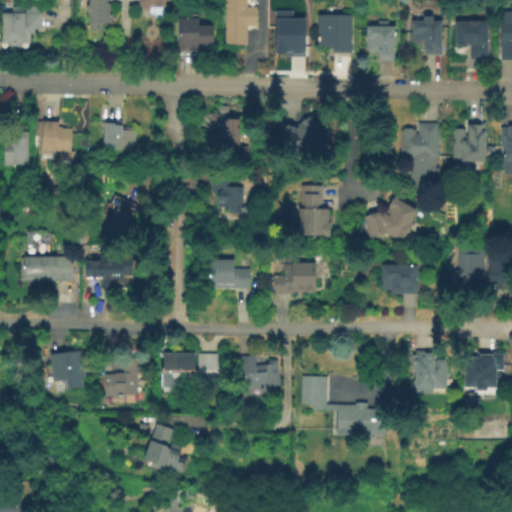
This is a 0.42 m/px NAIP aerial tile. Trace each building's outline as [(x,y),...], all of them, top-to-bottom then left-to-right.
[(109,0),(110,1),(114,1),(114,23),(103,24),(103,31),(90,30),(91,14),(87,9),(87,7),(81,7),(81,0),(109,0)] [(153,9),(141,9),(141,0),(167,0),(168,8),(153,9)] [(257,8),(257,28),(247,28),(248,45),(225,45),(225,0),(247,0),(247,8),(257,8)] [(37,30),(37,35),(33,35),(32,43),(24,43),(24,47),(11,48),(11,46),(4,46),(4,14),(27,13),(27,5),(43,4),(44,30),(37,30)] [(511,11),(511,61),(504,61),(502,48),(499,26),(500,12),(511,11)] [(276,13),(292,13),(292,20),(306,20),(306,54),(304,54),(304,58),(285,58),(285,55),(276,55),(276,13)] [(351,17),(351,54),(332,54),(332,51),(328,51),(328,48),(318,48),(318,16),(351,17)] [(435,16),(435,22),(444,21),(443,54),(425,55),(425,42),(414,42),(413,22),(425,21),(425,16),(435,16)] [(482,21),(482,22),(490,22),(489,62),(471,62),(471,49),(457,48),(457,23),(472,23),(472,22),(482,21)] [(214,30),(214,52),(179,52),(179,22),(200,22),(200,30),(214,30)] [(395,45),(395,62),(379,63),(379,49),(374,54),(371,54),(368,50),(368,28),(397,28),(397,45),(395,45)] [(240,118),(240,148),(217,148),(216,130),(211,130),(211,113),(229,113),(229,118),(240,118)] [(317,124),(324,137),(320,159),(288,152),(289,146),(276,143),(280,125),(299,129),(299,125),(305,126),(306,121),(317,124)] [(72,129),(70,153),(42,151),(43,122),(59,123),(59,127),(62,127),(63,129),(72,129)] [(137,132),(136,153),(103,151),(105,122),(123,123),(123,128),(134,129),(133,132),(137,132)] [(487,122),(487,164),(462,164),(462,160),(453,161),(452,130),(469,130),(469,126),(482,125),(482,122),(487,122)] [(441,125),(440,158),(438,158),(438,168),(440,168),(440,189),(412,189),(413,158),(401,158),(402,130),(405,130),(405,128),(414,128),(414,130),(417,131),(417,134),(420,134),(420,124),(441,125)] [(27,126),(27,132),(29,132),(29,165),(16,164),(16,166),(5,166),(5,139),(10,139),(10,135),(12,135),(12,126),(27,126)] [(511,164),(506,166),(506,162),(492,163),(492,145),(502,144),(501,127),(511,127),(511,164)] [(214,218),(214,183),(241,183),(241,218),(214,218)] [(324,187),(323,213),(330,213),(331,220),(333,220),(332,242),(293,245),(292,207),(306,213),(306,198),(308,198),(307,188),(324,187)] [(139,209),(125,240),(108,232),(121,202),(139,209)] [(364,221),(386,215),(395,202),(418,213),(403,245),(390,237),(370,243),(364,221)] [(459,281),(459,252),(484,252),(484,281),(459,281)] [(133,281),(130,281),(130,293),(102,294),(101,282),(85,283),(83,258),(132,256),(133,281)] [(510,256),(510,274),(511,273),(511,284),(504,284),(504,289),(496,289),(496,284),(489,285),(488,267),(492,267),(491,257),(510,256)] [(72,258),(72,282),(34,283),(33,281),(25,281),(25,258),(72,258)] [(251,274),(251,294),(212,294),(212,265),(236,265),(236,274),(251,274)] [(318,265),(318,295),(297,295),(297,297),(276,297),(276,278),(286,278),(286,267),(294,267),(294,266),(318,265)] [(407,267),(409,268),(419,269),(419,297),(392,297),(392,293),(383,292),(383,268),(400,268),(402,267),(407,267)] [(87,375),(55,379),(52,351),(84,347),(87,375)] [(196,367),(195,382),(164,382),(164,347),(197,347),(197,367),(196,367)] [(482,349),(482,352),(496,353),(496,351),(506,351),(506,360),(511,360),(511,385),(499,384),(499,388),(490,389),(491,391),(475,391),(476,386),(466,386),(466,355),(481,355),(481,352),(479,352),(478,349),(482,349)] [(221,350),(220,383),(199,383),(199,350),(221,350)] [(433,350),(436,357),(448,357),(449,385),(447,386),(446,392),(425,392),(425,385),(416,385),(416,368),(411,368),(412,351),(416,351),(416,350),(433,350)] [(256,352),(257,363),(270,362),(270,359),(278,358),(281,383),(268,384),(268,386),(250,388),(249,380),(246,380),(245,371),(241,372),(240,354),(256,352)] [(145,355),(145,371),(139,371),(139,392),(128,393),(128,396),(117,396),(117,394),(107,394),(107,372),(117,372),(117,370),(125,371),(125,356),(145,355)] [(327,402),(357,402),(357,400),(369,400),(369,407),(385,407),(385,436),(337,434),(337,410),(321,409),(321,405),(304,403),(303,374),(326,374),(327,402)] [(151,423),(148,431),(140,428),(142,420),(151,423)] [(171,440),(183,444),(184,443),(181,457),(188,460),(182,474),(167,467),(166,469),(155,467),(143,461),(158,420),(167,425),(176,427),(171,440)] [(116,446),(114,454),(105,450),(108,443),(116,446)] [(0,511),(0,495),(23,495),(22,511),(0,511)]
